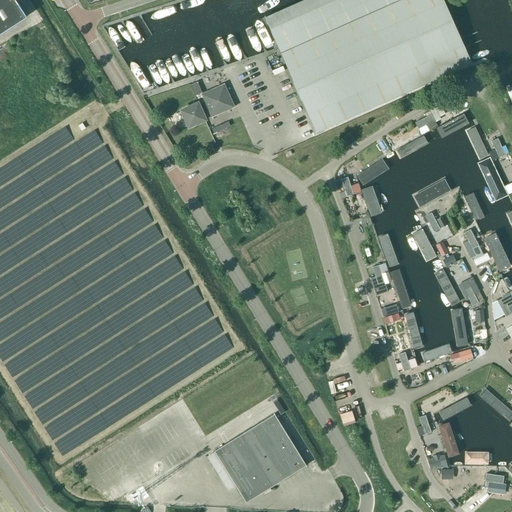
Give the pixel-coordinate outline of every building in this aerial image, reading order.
[(0,0),(0,34),(27,17),(15,0),(0,0)] [(303,138),(459,69),(427,0),(304,0),(252,23),(303,138)] [(196,95),(202,94),(199,81),(193,82),(196,95)] [(232,106),(223,86),(203,95),(205,100),(198,104),(198,103),(181,111),(189,127),(205,120),(203,115),(210,112),(212,116),(232,106)] [(423,119),(426,125),(434,121),(431,115),(423,119)] [(463,115),(438,128),(441,135),(466,122),(463,115)] [(418,129),(426,125),(423,119),(415,123),(418,129)] [(488,156),(475,128),(466,132),(479,160),(488,156)] [(424,136),(395,151),(399,158),(428,144),(424,136)] [(495,149),(501,147),(497,139),(492,141),(495,149)] [(374,157),(383,151),(379,145),(370,151),(374,157)] [(501,147),(495,149),(499,157),(505,155),(501,147)] [(363,186),(391,168),(385,159),(357,176),(363,186)] [(504,190),(493,164),(484,167),(496,194),(504,190)] [(346,195),(353,193),(347,177),(341,180),(346,195)] [(371,217),(382,213),(373,187),(362,190),(371,217)] [(416,214),(446,197),(441,192),(411,207),(416,214)] [(476,221),(484,217),(473,192),(465,196),(476,221)] [(364,228),(370,225),(366,213),(359,216),(364,228)] [(430,224),(435,221),(431,213),(425,216),(430,224)] [(466,223),(471,221),(467,214),(462,217),(466,223)] [(440,225),(446,222),(443,216),(437,219),(440,225)] [(435,221),(430,224),(434,231),(439,228),(435,221)] [(414,226),(414,229),(430,260),(433,261),(436,259),(436,257),(420,226),(418,224),(416,224),(414,226)] [(468,241),(474,238),(470,230),(464,233),(468,241)] [(398,264),(388,234),(378,237),(389,267),(398,264)] [(493,266),(503,259),(489,236),(480,241),(493,266)] [(474,238),(468,241),(472,248),(478,245),(474,238)] [(446,266),(455,261),(453,256),(450,256),(444,260),(446,266)] [(375,277),(388,273),(386,263),(372,267),(375,277)] [(497,269),(511,301),(511,278),(505,265),(497,269)] [(435,273),(451,307),(459,303),(443,269),(435,273)] [(403,308),(411,305),(400,272),(392,274),(403,308)] [(388,273),(375,277),(378,284),(384,282),(384,284),(391,282),(388,273)] [(468,298),(474,295),(470,287),(464,290),(468,298)] [(474,295),(468,298),(472,306),(478,303),(474,295)] [(501,309),(507,306),(503,298),(497,301),(501,309)] [(507,306),(501,309),(505,317),(511,313),(507,306)] [(453,310),(457,340),(466,338),(462,309),(453,310)] [(477,311),(477,322),(485,322),(485,310),(477,311)] [(423,347),(413,312),(404,315),(414,350),(423,347)] [(452,353),(450,344),(422,353),(425,361),(452,353)] [(460,361),(472,358),(470,349),(458,353),(460,361)] [(405,363),(414,360),(414,359),(407,361),(405,353),(398,355),(401,364),(405,363)] [(405,363),(401,364),(404,371),(410,369),(416,367),(414,360),(405,363)] [(511,414),(483,390),(478,398),(507,424),(511,419),(511,414)] [(442,423),(471,409),(463,396),(435,410),(442,423)] [(344,426),(356,422),(353,410),(341,414),(344,426)] [(246,503),(306,466),(274,414),(214,451),(246,503)] [(417,428),(428,424),(425,416),(419,418),(421,425),(416,427),(417,428)] [(428,424),(417,428),(419,436),(431,432),(428,424)] [(448,426),(435,428),(435,429),(447,461),(459,458),(448,426)] [(488,469),(488,456),(464,456),(463,469),(488,469)] [(441,479),(452,478),(451,469),(440,470),(441,479)]
